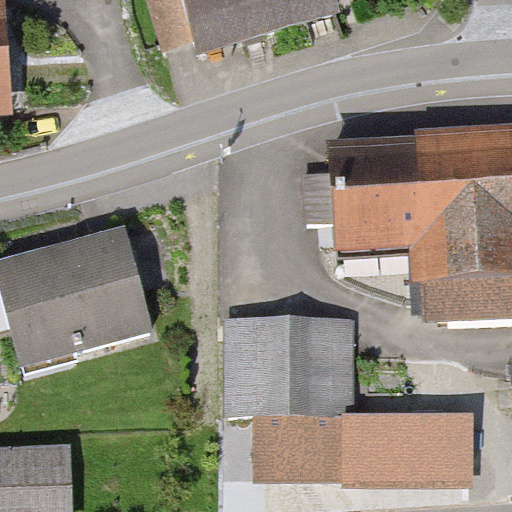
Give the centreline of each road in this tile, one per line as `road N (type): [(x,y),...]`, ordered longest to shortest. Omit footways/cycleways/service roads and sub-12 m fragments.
road 1 (residential): [(124,149),(342,84),(509,59)]
road 2 (residential): [(124,149),(100,0)]
road 3 (residential): [(0,180),(124,149)]
